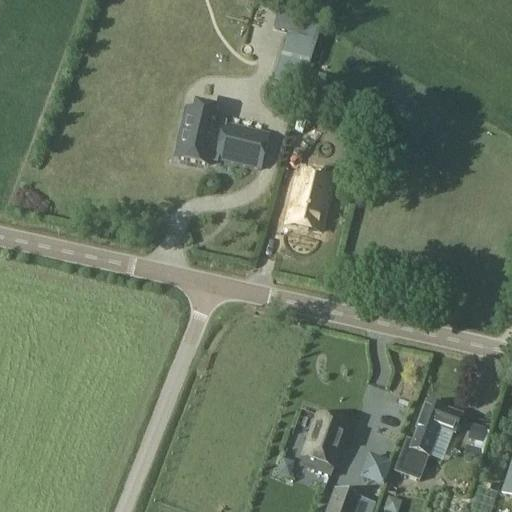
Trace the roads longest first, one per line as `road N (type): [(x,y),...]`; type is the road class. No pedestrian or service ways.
road 1 (residential): [(511,353),(211,285)]
road 2 (unclassified): [(211,285),(126,511)]
road 3 (residential): [(211,285),(0,237)]
